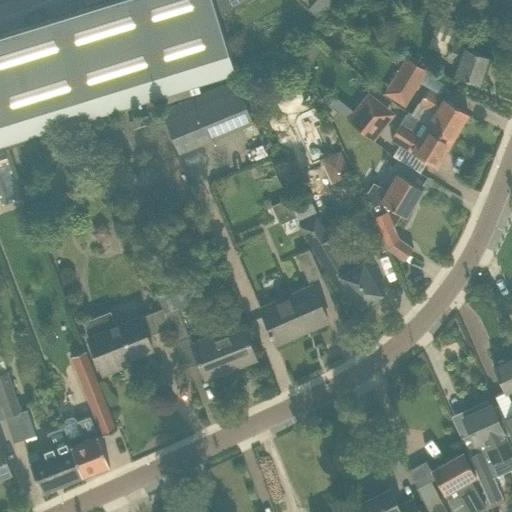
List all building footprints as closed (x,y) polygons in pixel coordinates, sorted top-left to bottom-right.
[(160,97),(197,85),(236,74),(218,17),(212,0),(111,0),(0,34),(0,145),(155,98),(160,97)] [(212,0),(218,17),(249,0),(315,0),(308,9),(316,16),(325,6),(327,8),(332,0),(212,0)] [(489,56),(451,43),(459,23),(440,15),(427,47),(446,55),(445,57),(458,61),(454,74),(479,84),(489,56)] [(399,66),(388,84),(410,97),(427,70),(397,53),(391,62),(399,66)] [(161,111),(178,153),(253,123),(236,81),(161,111)] [(418,103),(411,113),(426,123),(427,123),(453,138),(468,113),(427,88),(418,103)] [(345,103),(338,113),(368,136),(389,109),(368,92),(353,109),(345,103)] [(426,123),(411,113),(407,111),(390,138),(436,166),(453,138),(427,123),(426,123)] [(405,216),(422,188),(396,172),(386,189),(373,182),(367,191),(362,193),(386,249),(404,261),(413,247),(399,237),(394,226),(401,214),(405,216)] [(275,202),(279,217),(293,213),(289,198),(275,202)] [(300,225),(323,264),(334,281),(340,277),(357,307),(383,291),(364,259),(349,269),(316,215),(300,225)] [(296,254),(308,282),(321,276),(309,249),(296,254)] [(156,295),(175,342),(189,336),(178,309),(206,297),(199,279),(156,295)] [(259,306),(268,325),(276,343),(328,321),(312,283),(259,306)] [(87,335),(102,374),(119,367),(117,362),(152,348),(139,315),(87,335)] [(191,342),(205,379),(256,359),(241,322),(191,342)] [(70,356),(101,435),(116,429),(85,350),(70,356)] [(0,406),(4,417),(22,411),(7,371),(6,371),(3,361),(1,361),(0,356),(0,406)] [(511,358),(493,367),(502,385),(505,393),(511,389),(511,358)] [(476,411),(463,417),(469,429),(476,444),(478,443),(481,450),(482,450),(488,463),(492,473),(497,471),(511,464),(511,437),(505,421),(504,418),(497,404),(492,407),(491,404),(489,405),(487,400),(474,406),(476,411)] [(63,426),(67,437),(83,476),(110,465),(97,433),(96,433),(90,416),(77,420),(72,416),(65,419),(63,426)] [(469,429),(459,434),(469,455),(489,502),(492,507),(504,501),(502,496),(492,473),(488,463),(485,458),(482,450),(481,450),(478,443),(476,444),(469,429)] [(83,476),(67,437),(36,450),(38,456),(29,460),(41,492),(83,476)] [(0,476),(10,472),(0,447),(0,476)] [(470,479),(476,476),(462,452),(431,470),(445,494),(454,489),(466,511),(474,511),(485,506),(470,479)] [(417,488),(431,511),(448,511),(431,480),(417,488)] [(354,505),(357,511),(419,511),(414,500),(398,507),(390,489),(369,498),(367,494),(354,500),(356,504),(354,505)]
